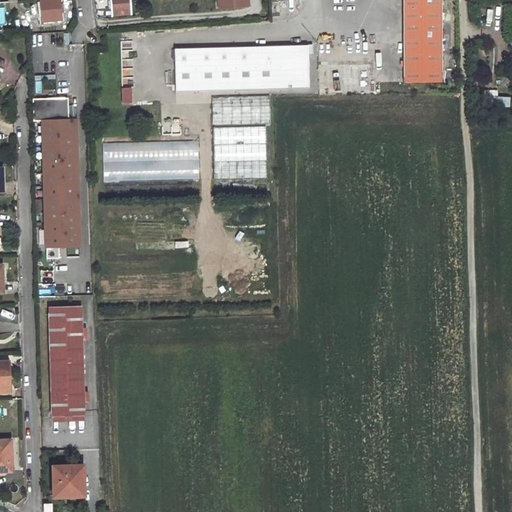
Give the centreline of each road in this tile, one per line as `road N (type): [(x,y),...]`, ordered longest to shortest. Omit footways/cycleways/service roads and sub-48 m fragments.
road 1 (residential): [(22,104),(33,511)]
road 2 (unknown): [(87,20),(81,50),(91,252),(82,271),(61,273)]
